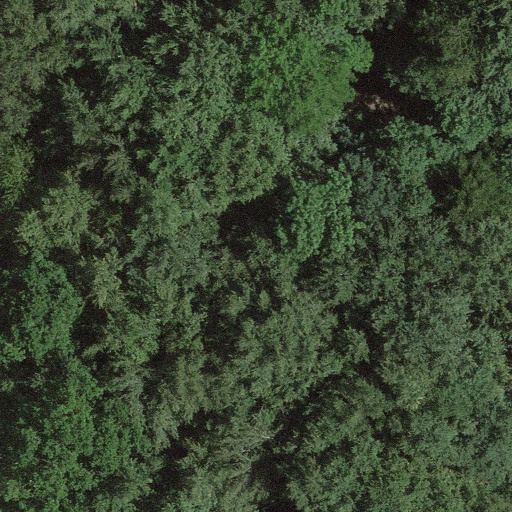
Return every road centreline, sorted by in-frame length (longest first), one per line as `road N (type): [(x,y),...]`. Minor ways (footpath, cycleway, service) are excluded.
road 1 (track): [(339,0),(234,241),(220,427),(234,511)]
road 2 (track): [(511,41),(493,60),(413,102),(291,111)]
